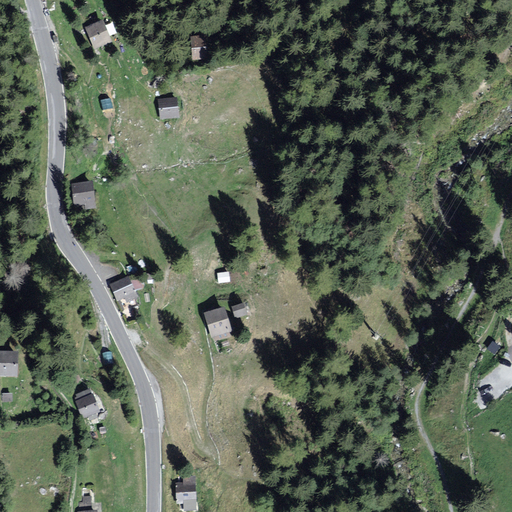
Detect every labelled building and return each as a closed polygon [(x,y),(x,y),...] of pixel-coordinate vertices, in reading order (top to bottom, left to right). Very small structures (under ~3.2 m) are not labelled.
[(103,21),(85,27),(94,50),(111,43),(103,21)] [(205,37),(192,37),(193,59),(206,59),(205,37)] [(177,97),(158,99),(161,120),(179,118),(177,97)] [(92,183),(72,184),(74,210),(94,209),(92,183)] [(218,272),(218,280),(229,280),(229,271),(218,272)] [(129,277),(111,285),(118,302),(125,299),(127,304),(138,300),(129,277)] [(245,304),(232,307),(234,318),(247,315),(245,304)] [(224,308),(204,314),(212,338),(232,332),(224,308)] [(18,354),(1,352),(0,359),(0,375),(16,377),(18,354)] [(91,389),(73,396),(82,419),(100,411),(91,389)] [(196,476),(182,476),(182,483),(177,483),(178,504),(183,504),(183,511),(196,511),(196,476)] [(90,496),(78,497),(78,511),(96,511),(97,511),(90,511),(90,496)]
